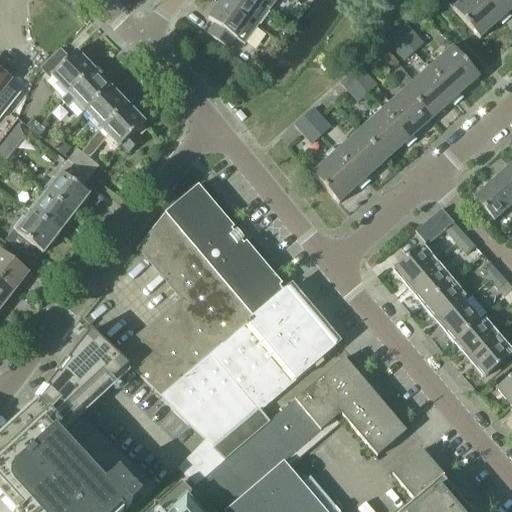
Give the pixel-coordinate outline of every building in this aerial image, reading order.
[(269,10),(254,0),(222,0),(221,2),(256,28),(269,10)] [(254,0),(269,10),(276,0),(254,0)] [(511,9),(511,0),(463,0),(453,10),(479,39),(511,9)] [(256,28),(221,2),(207,20),(214,25),(206,35),(227,50),(234,40),(243,46),(256,28)] [(405,26),(396,34),(414,54),(423,45),(414,35),(405,26)] [(414,54),(396,34),(386,43),(404,63),(414,54)] [(450,49),(404,91),(430,121),(477,79),(450,49)] [(49,78),(50,77),(50,76),(67,60),(59,52),(40,70),(49,78)] [(50,77),(68,95),(92,72),(74,53),(67,60),(50,76),(50,77)] [(359,67),(349,76),(367,96),(377,88),(367,77),(359,67)] [(68,95),(84,112),(109,89),(92,72),(68,95)] [(0,93),(10,82),(0,73),(0,93)] [(367,96),(349,76),(339,85),(348,95),(357,105),(367,96)] [(84,112),(101,130),(126,107),(109,89),(84,112)] [(404,91),(357,133),(384,163),(430,121),(404,91)] [(132,136),(143,125),(126,107),(101,130),(95,136),(79,155),(88,162),(107,136),(119,148),(120,147),(127,155),(139,143),(132,136)] [(312,110),(302,118),(319,138),(329,129),(312,110)] [(38,125),(29,117),(23,125),(32,132),(38,125)] [(319,138),(302,118),(293,127),(310,146),(319,138)] [(0,148),(0,158),(7,164),(30,134),(18,125),(0,148)] [(40,127),(34,134),(38,137),(44,130),(40,127)] [(64,158),(70,149),(50,133),(43,142),(64,158)] [(384,163),(357,133),(311,175),(337,205),(384,163)] [(96,168),(88,162),(79,155),(76,152),(69,162),(89,177),(96,168)] [(59,174),(60,176),(79,190),(86,181),(66,165),(59,174)] [(511,171),(508,167),(490,183),(511,206),(511,205),(511,171)] [(60,176),(45,195),(72,216),(87,196),(79,190),(60,176)] [(132,184),(125,177),(120,183),(128,189),(132,184)] [(511,206),(490,183),(472,200),(493,223),(511,206)] [(115,354),(159,397),(284,291),(283,290),(281,292),(278,288),(280,286),(244,244),(241,246),(239,243),(237,245),(229,236),(231,234),(229,232),(232,230),(196,187),(166,213),(135,252),(137,253),(138,250),(182,302),(119,356),(116,353),(115,354)] [(45,195),(30,215),(57,236),(72,216),(45,195)] [(414,233),(426,247),(453,225),(440,211),(414,233)] [(57,236),(30,215),(16,234),(14,233),(7,242),(27,258),(34,249),(42,255),(57,236)] [(448,238),(455,246),(464,238),(457,230),(448,238)] [(464,238),(455,246),(465,257),(474,249),(464,238)] [(0,281),(13,292),(28,274),(0,253),(3,249),(0,247),(0,281)] [(393,269),(408,287),(433,266),(418,248),(393,269)] [(480,274),(486,281),(496,272),(489,265),(480,274)] [(408,287),(423,305),(448,284),(433,266),(408,287)] [(496,292),(502,298),(511,290),(506,283),(496,272),(486,281),(496,292)] [(0,281),(0,308),(0,309),(13,292),(0,281)] [(423,305),(438,323),(463,302),(448,284),(423,305)] [(502,298),(511,309),(511,290),(502,298)] [(177,470),(193,486),(267,424),(266,424),(258,414),(333,349),(284,291),(159,397),(204,441),(177,470)] [(438,323),(453,341),(478,320),(463,302),(438,323)] [(453,341),(468,358),(493,337),(478,320),(453,341)] [(124,511),(139,499),(143,503),(157,488),(79,414),(125,371),(128,369),(114,355),(99,341),(90,333),(39,399),(36,402),(0,435),(0,497),(13,511),(124,511)] [(493,337),(468,358),(484,377),(509,356),(493,337)] [(267,424),(193,486),(221,511),(323,511),(286,469),(338,425),(332,418),(337,413),(375,458),(376,457),(373,454),(382,446),(385,449),(404,433),(388,414),(385,416),(363,390),(356,383),(359,380),(342,360),(266,424),(267,424)] [(511,375),(494,390),(509,408),(511,405),(511,375)] [(390,476),(412,502),(442,477),(441,476),(438,479),(433,473),(436,470),(420,451),(400,467),(403,470),(394,478),(391,475),(390,476)] [(473,511),(465,502),(461,506),(440,482),(444,479),(442,477),(412,502),(400,511),(473,511)] [(205,511),(180,484),(149,511),(205,511)]
